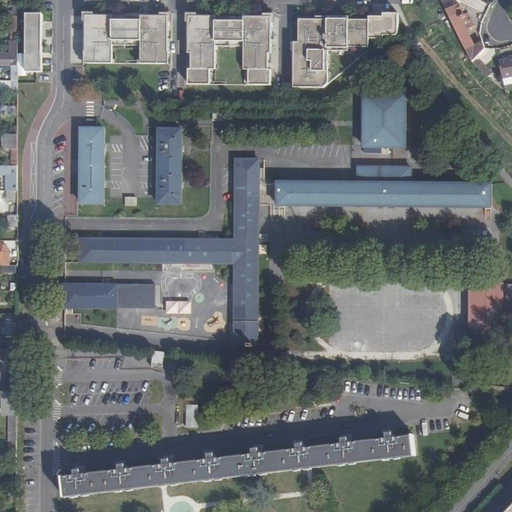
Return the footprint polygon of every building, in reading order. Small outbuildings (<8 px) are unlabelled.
[(18,16),(18,0),(7,0),(7,1),(11,1),(11,6),(13,7),(13,16),(18,16)] [(447,9),(450,16),(466,49),(475,44),(463,19),(466,17),(459,3),(447,9)] [(369,22),(300,22),(300,45),(295,45),(296,90),(325,90),(370,51),(370,40),(385,40),(385,37),(397,36),(399,34),(399,14),(384,15),(384,18),(370,18),(369,22)] [(48,22),(48,15),(32,15),(33,73),(49,73),(49,66),(47,66),(47,53),(49,53),(49,47),(47,47),(47,34),(49,34),(47,34),(47,22),(48,22)] [(174,15),(92,16),(92,51),(91,51),(91,63),(175,63),(174,51),(174,15)] [(278,15),(195,15),(196,51),(198,51),(199,68),(196,68),(196,70),(197,70),(198,81),(196,81),(196,83),(278,82),(278,80),(277,80),(277,69),(278,69),(278,67),(275,67),(275,51),(278,51),(278,15)] [(18,40),(12,40),(11,40),(11,54),(0,53),(0,65),(11,66),(18,66),(18,40)] [(476,44),(466,49),(472,61),(488,78),(491,74),(477,58),(486,46),(483,40),(476,44)] [(511,56),(508,57),(507,59),(499,61),(503,79),(511,76),(511,56)] [(511,76),(503,79),(505,86),(511,84),(511,76)] [(0,90),(18,91),(18,81),(11,81),(0,80),(0,90)] [(406,147),(406,96),(366,97),(366,147),(406,147)] [(3,107),(3,116),(18,116),(18,107),(3,107)] [(214,111),(214,120),(223,121),(223,112),(214,111)] [(104,204),(105,130),(83,129),(83,203),(104,204)] [(182,205),(183,130),(161,130),(160,204),(182,205)] [(18,150),(18,135),(3,135),(3,150),(13,150),(18,150)] [(260,183),(260,161),(237,161),(237,241),(83,240),(82,262),(237,263),(236,344),(258,344),(260,183)] [(13,166),(8,166),(8,191),(18,191),(18,166),(13,166)] [(492,207),(492,185),(411,184),(411,168),(360,168),(359,183),(279,183),(279,205),(492,207)] [(18,212),(18,202),(10,202),(10,212),(18,212)] [(18,262),(18,241),(3,241),(3,244),(3,250),(10,250),(10,262),(18,262)] [(0,261),(10,262),(10,250),(3,250),(3,244),(0,243),(0,261)] [(511,284),(503,285),(503,283),(472,283),(472,331),(494,331),(494,334),(503,334),(503,322),(511,322),(511,284)] [(116,308),(117,286),(67,286),(66,308),(116,308)] [(168,315),(193,315),(193,301),(168,301),(168,315)] [(163,366),(164,356),(164,353),(155,352),(155,355),(154,365),(163,366)] [(17,391),(13,391),(1,391),(2,416),(8,416),(17,416),(17,391)] [(198,405),(187,405),(187,427),(198,427),(198,405)] [(9,441),(17,442),(17,416),(8,416),(9,441)] [(67,497),(416,456),(414,435),(394,437),(393,434),(389,434),(389,438),(349,443),(349,439),(344,440),(344,444),(304,448),(304,445),(300,445),(299,449),(260,453),(259,450),(255,451),(255,454),(215,459),(215,456),(210,456),(210,460),(172,464),(171,460),(166,461),(166,465),(127,470),(126,466),(121,467),(121,470),(83,475),(82,471),(77,472),(77,475),(64,477),(67,497)]
